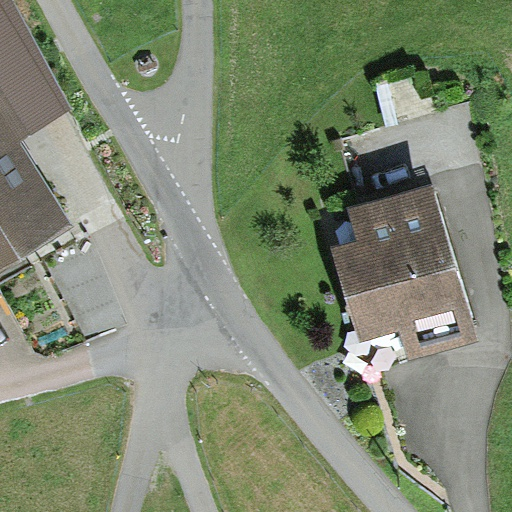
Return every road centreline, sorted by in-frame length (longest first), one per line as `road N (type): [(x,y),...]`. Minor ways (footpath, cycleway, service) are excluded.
road 1 (unclassified): [(175,246),(392,511)]
road 2 (unclassified): [(175,246),(39,0)]
road 3 (unclassified): [(175,246),(122,511)]
road 4 (residential): [(182,0),(189,108),(175,246)]
